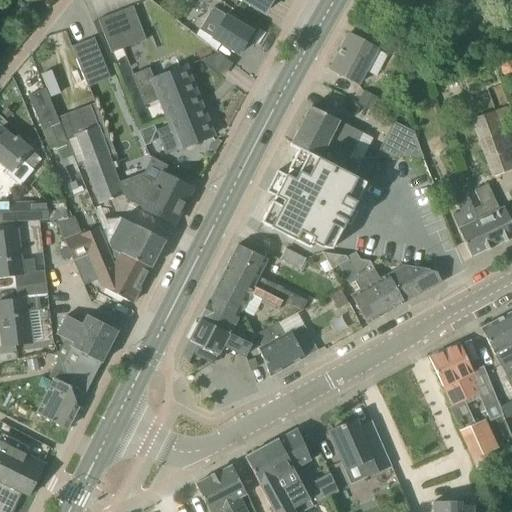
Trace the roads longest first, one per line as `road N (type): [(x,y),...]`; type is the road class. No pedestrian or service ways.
road 1 (secondary): [(113,425),(334,0)]
road 2 (residential): [(113,425),(181,455),(200,452),(511,284)]
